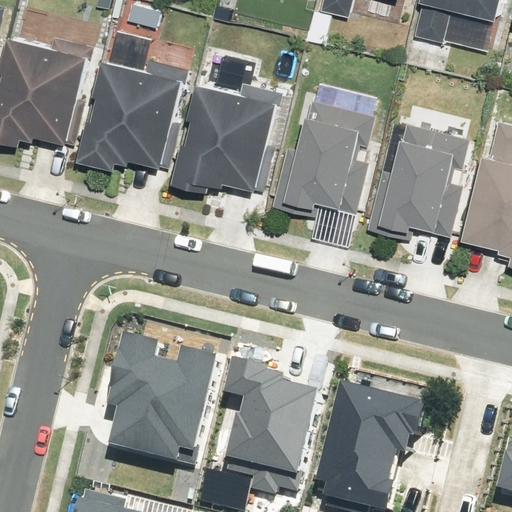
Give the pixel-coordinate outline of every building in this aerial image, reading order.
[(326,0),(324,11),(354,18),(358,0),(326,0)] [(427,3),(419,36),(450,44),(450,42),(493,52),(501,20),(502,20),(507,0),(426,0),(426,2),(427,3)] [(131,2),(127,20),(165,28),(168,10),(131,2)] [(0,41),(1,39),(4,40),(12,8),(0,5),(0,41)] [(0,94),(0,139),(27,146),(28,139),(39,141),(41,136),(73,144),(97,45),(59,36),(56,47),(14,37),(6,72),(10,73),(4,96),(0,94)] [(95,118),(85,161),(121,169),(123,162),(135,165),(136,160),(168,167),(188,82),(191,82),(194,69),(152,59),(149,70),(109,61),(100,96),(104,97),(99,119),(95,118)] [(189,141),(178,183),(215,192),(217,184),(229,188),(231,182),(262,190),(283,105),(285,105),(288,93),(246,82),(243,93),(204,83),(195,119),(198,120),(193,142),(189,141)] [(292,147),(277,207),(319,217),(323,202),(348,208),(365,137),(375,139),(380,116),(316,101),(304,150),(292,147)] [(511,122),(502,120),(493,155),(491,154),(469,240),(506,249),(503,259),(511,260),(511,122)] [(386,170),(372,230),(414,240),(417,225),(442,231),(459,160),(469,162),(475,139),(410,124),(399,173),(386,170)]
